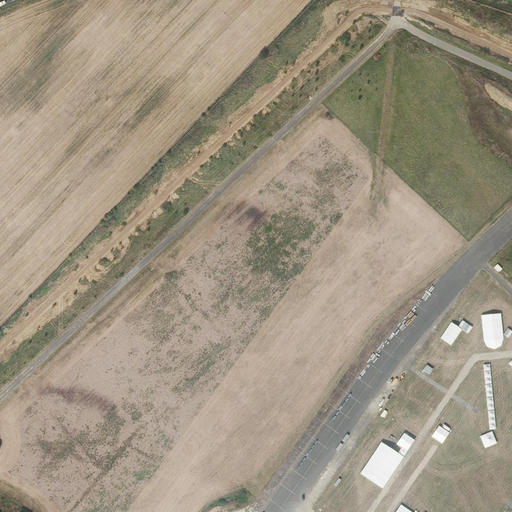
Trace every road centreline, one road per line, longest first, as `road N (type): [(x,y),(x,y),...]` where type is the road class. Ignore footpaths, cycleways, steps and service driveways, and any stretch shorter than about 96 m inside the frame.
road 1 (unclassified): [(0,349),(359,11),(410,10),(511,56)]
road 2 (track): [(511,355),(473,356),(369,511)]
